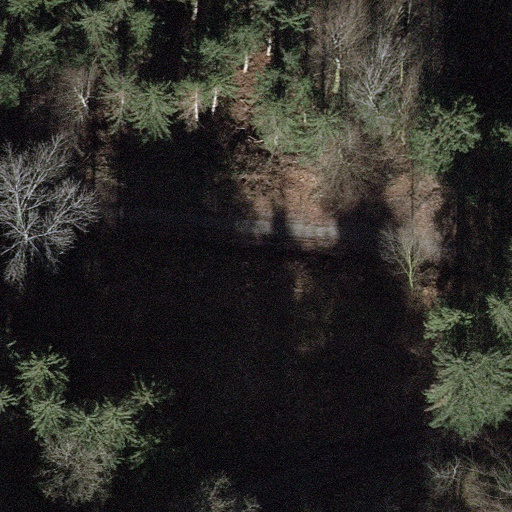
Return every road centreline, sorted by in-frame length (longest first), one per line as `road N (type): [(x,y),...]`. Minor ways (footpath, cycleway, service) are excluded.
road 1 (track): [(0,197),(511,258)]
road 2 (track): [(511,430),(405,446),(197,511)]
